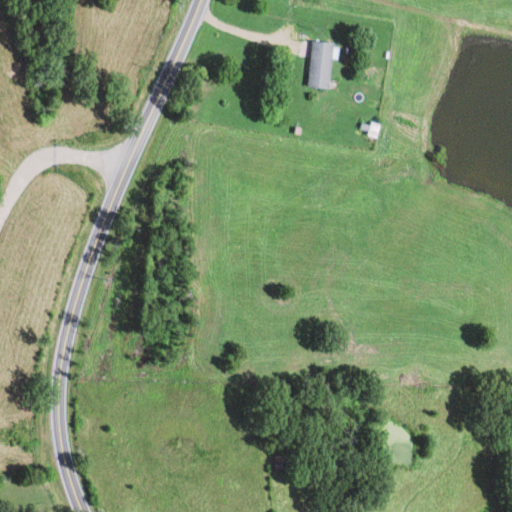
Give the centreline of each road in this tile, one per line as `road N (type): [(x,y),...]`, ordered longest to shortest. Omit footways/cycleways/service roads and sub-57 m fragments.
road 1 (secondary): [(82,511),(60,459),(58,388),(80,289),(197,0)]
road 2 (residential): [(0,221),(29,165),(56,153),(125,169)]
